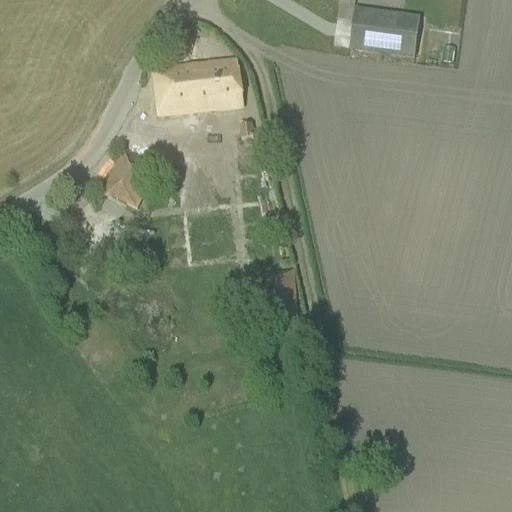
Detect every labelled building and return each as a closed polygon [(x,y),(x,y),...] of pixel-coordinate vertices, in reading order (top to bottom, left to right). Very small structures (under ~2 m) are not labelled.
[(480,27),(480,0),(453,0),(453,26),(480,27)] [(418,25),(355,17),(351,39),(334,37),(333,53),(349,55),(349,60),(413,68),(418,25)] [(154,79),(159,121),(240,117),(243,135),(258,133),(255,110),(242,111),(236,70),(209,73),(209,74),(194,75),(154,79)] [(152,172),(123,158),(101,203),(137,217),(151,189),(146,186),(152,172)] [(293,277),(263,280),(268,327),(298,324),(293,277)]
